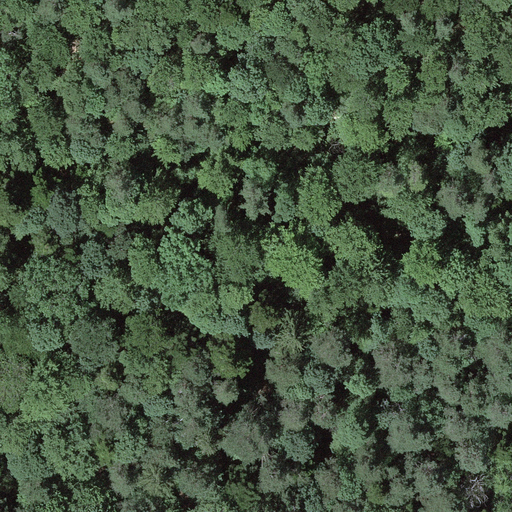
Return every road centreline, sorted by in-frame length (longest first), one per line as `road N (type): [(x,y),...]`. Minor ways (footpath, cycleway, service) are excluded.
road 1 (track): [(0,139),(120,138),(511,101)]
road 2 (track): [(511,285),(377,209),(120,138)]
road 3 (track): [(373,511),(448,443),(511,414)]
